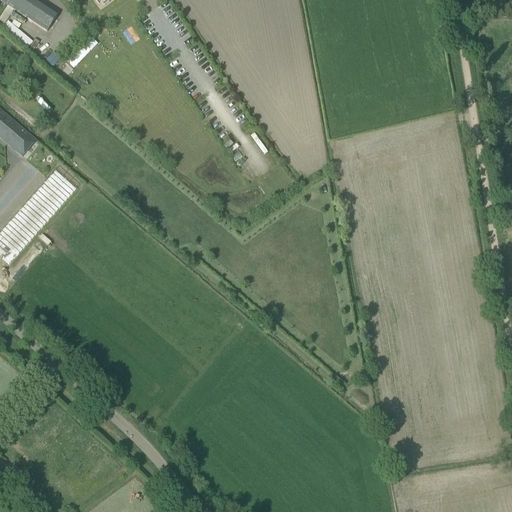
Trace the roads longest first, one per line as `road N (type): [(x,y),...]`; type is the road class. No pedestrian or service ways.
road 1 (track): [(511,336),(452,0)]
road 2 (unclassified): [(200,511),(97,395),(0,311)]
